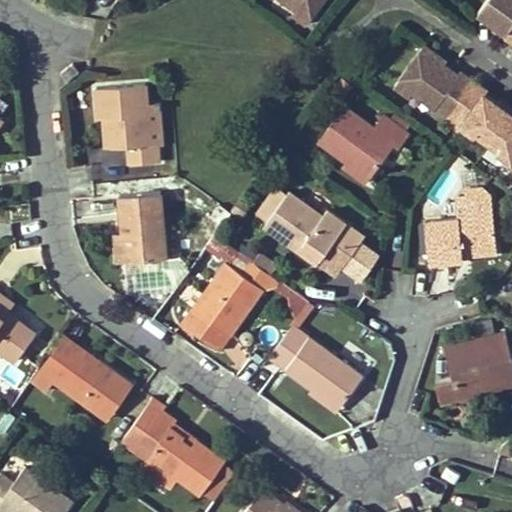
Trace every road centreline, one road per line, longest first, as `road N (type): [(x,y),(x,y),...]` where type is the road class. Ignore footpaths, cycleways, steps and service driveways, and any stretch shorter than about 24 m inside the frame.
road 1 (residential): [(2,0),(32,21),(62,265),(331,465),(383,452),(392,420)]
road 2 (residential): [(392,420),(423,312),(385,301)]
